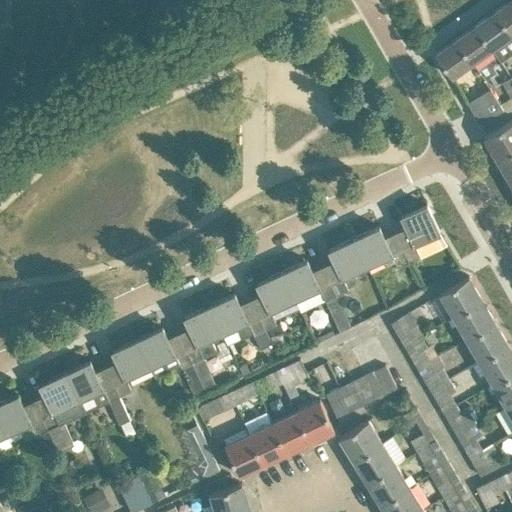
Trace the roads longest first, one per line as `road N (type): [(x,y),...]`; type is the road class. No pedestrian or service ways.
road 1 (residential): [(0,361),(457,149)]
road 2 (residential): [(0,149),(233,0)]
road 3 (residential): [(457,149),(365,0)]
